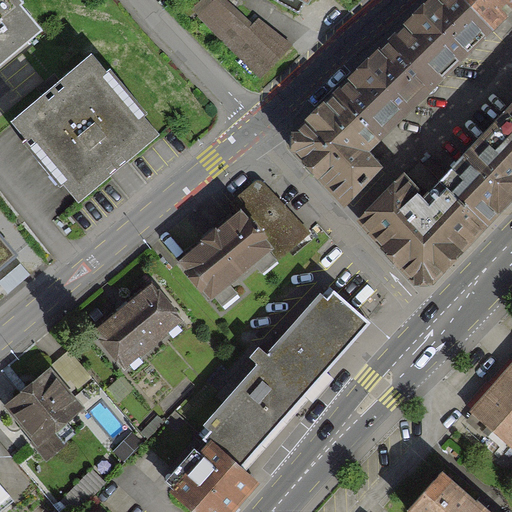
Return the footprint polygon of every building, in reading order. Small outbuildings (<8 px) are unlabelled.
[(0,0),(0,61),(39,28),(20,6),(23,3),(21,0),(0,0)] [(207,0),(194,14),(262,80),(294,48),(264,19),(253,30),(221,0),(207,0)] [(271,0),(298,14),(305,0),(271,0)] [(435,0),(386,45),(429,86),(478,33),(442,0),(435,0)] [(511,0),(442,0),(478,33),(508,8),(511,12),(511,0)] [(342,84),(383,127),(429,86),(386,45),(342,84)] [(26,143),(60,184),(64,180),(80,199),(156,136),(92,58),(15,121),(30,139),(26,143)] [(294,142),(346,197),(383,162),(365,143),(383,127),(342,84),(297,123),(294,142)] [(511,144),(511,110),(495,128),(511,144)] [(485,225),(511,196),(511,144),(495,128),(442,183),(485,225)] [(236,195),(244,205),(276,243),(285,253),(311,231),(265,176),(259,176),(236,195)] [(430,281),(485,225),(442,183),(425,200),(403,179),(358,224),(417,282),(430,281)] [(182,257),(214,295),(276,243),(244,205),(182,257)] [(0,256),(16,244),(0,223),(0,256)] [(155,275),(94,324),(127,364),(187,315),(155,275)] [(207,428),(211,432),(244,461),(372,317),(336,285),(332,289),(327,285),(271,349),(262,341),(254,350),(263,358),(209,419),(212,422),(207,428)] [(36,439),(48,454),(66,440),(55,426),(86,402),(53,361),(7,398),(39,437),(36,439)] [(511,369),(474,412),(511,445),(511,369)] [(208,511),(223,511),(258,472),(244,461),(211,432),(170,479),(208,511)] [(483,511),(442,476),(410,511),(483,511)] [(0,498),(10,491),(0,477),(0,498)]
